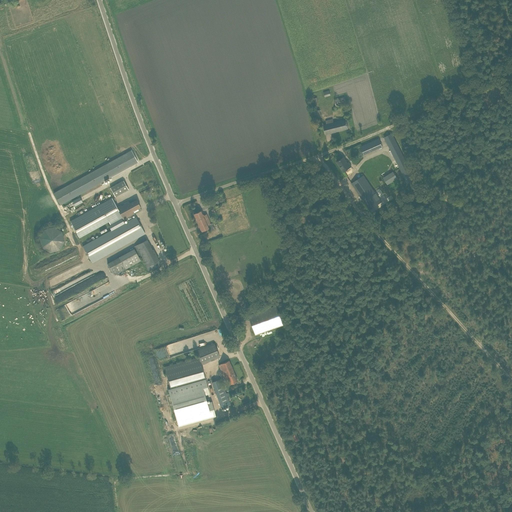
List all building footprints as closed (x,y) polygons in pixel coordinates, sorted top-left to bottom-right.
[(336,106),(346,103),(344,97),(334,101),(336,106)] [(325,134),(348,128),(346,119),(333,122),(332,119),(325,121),(326,124),(323,125),(325,134)] [(407,184),(414,180),(392,134),(384,137),(407,184)] [(361,148),(364,155),(382,148),(379,140),(361,148)] [(138,162),(131,151),(54,194),(60,205),(113,176),(114,175),(138,162)] [(347,163),(346,162),(343,158),(337,162),(344,172),(351,167),(348,163),(347,163)] [(393,173),(384,179),(388,185),(393,182),(397,179),(393,173)] [(381,202),(363,175),(352,183),(369,210),(381,202)] [(116,197),(129,189),(124,180),(110,187),(116,197)] [(76,206),(83,202),(80,197),(73,201),(76,206)] [(212,206),(219,203),(216,197),(209,200),(212,206)] [(111,231),(136,217),(133,211),(129,204),(130,204),(128,201),(117,207),(112,198),(70,221),(79,238),(108,222),(110,225),(108,226),(111,231)] [(137,200),(130,204),(129,204),(133,211),(140,207),(137,200)] [(211,224),(206,214),(203,215),(201,211),(193,214),(201,232),(209,228),(207,225),(211,224)] [(136,217),(111,231),(82,246),(92,263),(145,233),(136,217)] [(158,241),(163,238),(155,225),(150,228),(158,241)] [(64,243),(64,241),(64,239),(63,237),(62,234),(61,232),(59,231),(58,231),(57,230),(55,229),(52,229),(50,229),(47,230),(45,231),(43,232),(42,234),(40,236),(40,239),(40,241),(40,243),(40,245),(42,248),(43,249),(45,251),(47,252),(49,253),(52,253),(54,253),(56,252),(58,251),(60,250),(62,248),(63,246),(64,243)] [(150,271),(162,265),(148,240),(137,247),(150,271)] [(134,249),(108,264),(114,276),(141,261),(134,249)] [(80,264),(72,270),(75,273),(77,272),(79,274),(84,270),(80,264)] [(255,335),(284,324),(277,305),(248,316),(255,335)] [(198,357),(164,367),(171,389),(168,390),(178,426),(216,416),(211,401),(207,403),(205,395),(209,394),(205,380),(201,365),(219,357),(214,343),(196,350),(198,357)] [(230,384),(237,381),(229,361),(219,365),(225,379),(227,378),(230,384)] [(221,408),(230,405),(223,386),(215,390),(221,408)]
